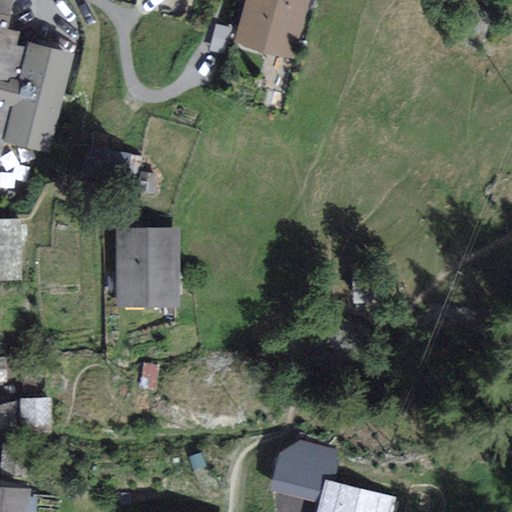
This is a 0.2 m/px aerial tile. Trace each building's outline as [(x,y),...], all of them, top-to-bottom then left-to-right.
[(0,0),(0,147),(2,138),(47,149),(69,57),(30,47),(29,52),(11,48),(15,34),(2,31),(9,0),(0,0)] [(249,0),(238,42),(290,56),(305,0),(249,0)] [(136,178),(140,156),(110,151),(107,173),(136,178)] [(155,176),(142,174),(140,189),(153,191),(155,176)] [(17,224),(0,224),(0,273),(16,274),(17,224)] [(121,302),(175,302),(175,234),(121,234),(121,302)] [(379,254),(353,256),(355,292),(382,291),(379,254)] [(48,400),(23,400),(24,427),(49,427),(48,400)] [(0,511),(23,511),(24,489),(0,482),(0,511)] [(389,511),(392,501),(328,486),(321,511),(389,511)]
